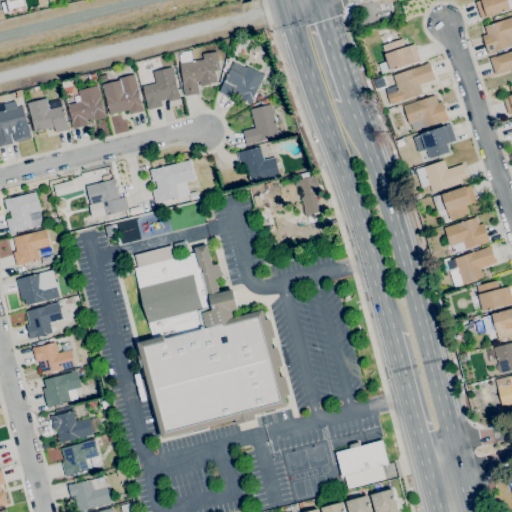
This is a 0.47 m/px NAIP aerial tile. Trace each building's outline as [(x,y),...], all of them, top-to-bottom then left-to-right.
[(4,13),(1,3),(7,1),(6,0),(22,0),(24,5),(10,9),(11,11),(4,13)] [(480,19),(475,2),(481,0),(511,0),(511,8),(510,9),(510,10),(480,19)] [(488,55),(482,36),(486,34),(484,27),(511,17),(511,45),(496,51),(496,52),(488,55)] [(381,74),(378,64),(387,61),(382,46),(385,45),(384,42),(389,40),(390,43),(392,42),(390,38),(396,36),(397,40),(402,39),(405,47),(414,44),(419,60),(381,74)] [(511,73),(511,70),(495,75),(489,58),(494,56),(494,57),(511,51),(511,73)] [(183,96),(181,81),(182,81),(179,63),(203,60),(202,54),(217,52),(219,70),(215,70),(216,81),(210,82),(210,85),(200,87),(199,82),(196,82),(198,94),(183,96)] [(250,105),(239,99),(240,97),(233,93),(230,98),(218,92),(233,62),(246,69),(247,66),(264,75),(252,99),(252,100),(250,105)] [(390,105),(385,89),(396,86),(393,75),(429,63),(435,79),(418,85),(422,94),(390,105)] [(148,110),(142,86),(155,83),(153,72),(172,67),(175,81),(176,80),(180,99),(169,102),(168,99),(160,101),(162,107),(148,110)] [(89,81),(87,75),(95,73),(97,79),(89,81)] [(130,114),(129,110),(109,115),(102,84),(119,80),(118,78),(134,75),(142,106),(143,106),(144,111),(130,114)] [(375,90),(372,80),(383,76),(386,86),(375,90)] [(63,89),(61,82),(71,79),(73,87),(63,89)] [(273,90),(269,81),(274,79),(277,88),(273,90)] [(511,113),(508,115),(503,99),(511,95),(509,87),(511,85),(511,113)] [(73,129),(71,123),(73,122),(68,105),(76,103),(74,97),(79,96),(78,91),(97,86),(106,117),(94,120),(93,118),(85,120),(87,125),(73,129)] [(257,102),(255,97),(260,94),(263,98),(257,102)] [(424,127),(422,120),(409,124),(403,106),(434,95),(437,103),(442,102),(448,120),(440,122),(440,121),(424,127)] [(264,105),(261,101),(266,97),(269,102),(264,105)] [(56,133),(54,127),(34,132),(33,128),(34,127),(27,103),(46,98),(49,109),(51,109),(49,102),(58,99),(60,107),(62,106),(68,129),(56,133)] [(0,146),(0,111),(5,110),(3,104),(15,101),(17,108),(23,106),(28,127),(9,131),(12,144),(0,146)] [(246,145),(242,131),(255,128),(250,109),(271,104),(278,136),(261,140),(261,142),(246,145)] [(429,159),(426,149),(417,152),(412,138),(420,135),(420,134),(450,124),(455,140),(446,143),(449,152),(429,159)] [(398,147),(396,140),(402,138),(404,145),(398,147)] [(250,184),(245,164),(240,165),(237,153),(260,147),(263,160),(275,157),(280,177),(250,184)] [(158,209),(156,204),(155,204),(151,190),(157,188),(155,181),(152,181),(149,169),(155,168),(155,169),(190,160),(195,179),(185,181),(188,193),(196,191),(198,198),(190,201),(188,194),(172,199),(174,205),(158,209)] [(431,193),(423,167),(444,160),(447,169),(463,164),(468,180),(431,193)] [(303,217),(302,210),(304,210),(300,197),(303,197),(300,186),(294,187),(293,181),(302,178),(301,173),(308,171),(309,177),(314,175),(318,191),(316,191),(318,198),(327,196),(331,210),(303,217)] [(92,216),(89,206),(90,205),(85,186),(115,179),(120,198),(125,197),(128,210),(105,216),(104,213),(92,216)] [(73,192),(71,181),(52,184),(54,195),(73,192)] [(458,221),(457,218),(449,220),(446,209),(436,212),(432,198),(471,185),(476,201),(466,205),(469,214),(464,215),(465,218),(458,221)] [(9,233),(6,220),(11,218),(9,210),(7,211),(4,200),(35,192),(40,210),(28,214),(29,215),(40,212),(43,224),(32,226),(33,227),(9,233)] [(256,207),(253,196),(262,194),(264,205),(256,207)] [(465,249),(463,242),(449,247),(443,228),(476,217),(478,225),(483,223),(489,242),(480,245),(480,244),(465,249)] [(136,227),(121,229),(124,243),(138,240),(136,227)] [(16,266),(12,252),(16,251),(13,238),(45,229),(50,246),(36,249),(37,251),(40,251),(41,256),(38,257),(39,259),(20,265),(16,266)] [(162,439),(144,367),(141,368),(138,355),(140,355),(137,343),(152,339),(134,269),(138,268),(134,255),(171,245),(174,258),(195,253),(194,248),(207,245),(212,265),(218,264),(222,277),(216,279),(220,293),(233,290),(238,310),(232,312),(233,318),(263,310),(266,320),(271,319),(275,338),(271,339),(273,349),(278,347),(283,367),(278,368),(281,377),(285,376),(290,395),(285,396),(288,406),(254,415),(256,420),(236,425),(235,420),(162,439)] [(454,287),(448,269),(456,267),(453,259),(490,246),(496,263),(480,268),(483,277),(454,287)] [(42,266),(40,259),(49,256),(49,255),(53,255),(54,263),(42,266)] [(26,306),(24,298),(21,299),(19,291),(18,291),(15,281),(16,281),(16,279),(53,270),(59,297),(26,306)] [(511,304),(482,311),(476,286),(497,281),(499,289),(508,287),(511,304)] [(474,311),(472,303),(479,301),(481,309),(474,311)] [(39,341),(38,337),(30,339),(26,325),(29,325),(25,311),(58,302),(65,328),(52,332),(52,333),(50,333),(51,338),(39,341)] [(511,336),(498,340),(496,331),(486,334),(482,317),(491,315),(491,314),(511,309),(511,336)] [(42,375),(39,361),(35,362),(31,347),(35,346),(36,347),(55,342),(58,353),(71,350),(75,366),(42,375)] [(511,370),(500,374),(493,347),(511,342),(511,370)] [(79,367),(77,359),(85,358),(85,359),(91,357),(93,364),(79,367)] [(93,374),(90,365),(95,364),(98,372),(93,374)] [(48,409),(42,388),(45,388),(43,380),(77,371),(81,387),(75,389),(77,400),(50,407),(51,408),(48,409)] [(511,404),(501,407),(496,388),(498,387),(496,381),(508,378),(508,376),(511,375),(511,404)] [(60,443),(56,429),(54,430),(50,416),(53,415),(54,416),(73,411),(75,422),(88,418),(93,435),(60,443)] [(108,442),(106,434),(113,432),(115,440),(108,442)] [(65,476),(61,462),(64,462),(61,448),(95,440),(101,465),(87,469),(88,471),(65,476)] [(334,453),(340,477),(343,476),(346,489),(394,476),(391,463),(387,464),(381,440),(359,446),(358,442),(348,445),(349,449),(334,453)] [(118,477),(115,468),(121,467),(123,475),(118,477)] [(77,511),(74,498),(71,499),(67,484),(71,484),(90,479),(90,480),(97,479),(98,483),(105,482),(111,503),(77,511)] [(374,511),(370,495),(393,489),(398,511),(374,511)] [(348,511),(345,501),(350,500),(349,494),(354,492),(356,499),(367,496),(371,511),(348,511)] [(321,511),(321,508),(342,502),(344,511),(321,511)] [(126,511),(120,511),(120,506),(130,503),(132,511),(126,511)]
